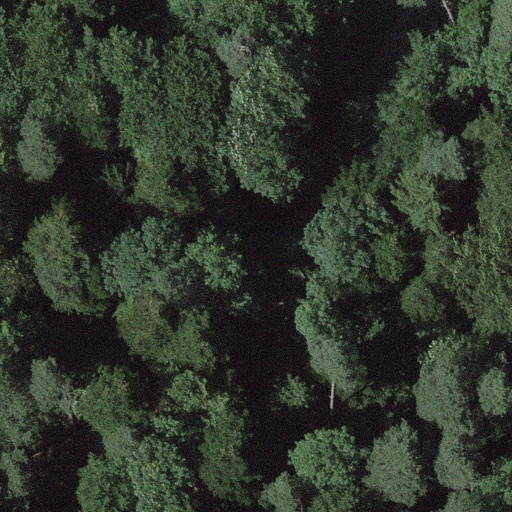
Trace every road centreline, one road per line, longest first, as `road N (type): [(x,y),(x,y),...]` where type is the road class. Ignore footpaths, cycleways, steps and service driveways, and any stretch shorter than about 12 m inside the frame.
road 1 (track): [(272,511),(285,325),(350,129),(416,18),(418,0)]
road 2 (track): [(238,0),(64,75),(0,116)]
